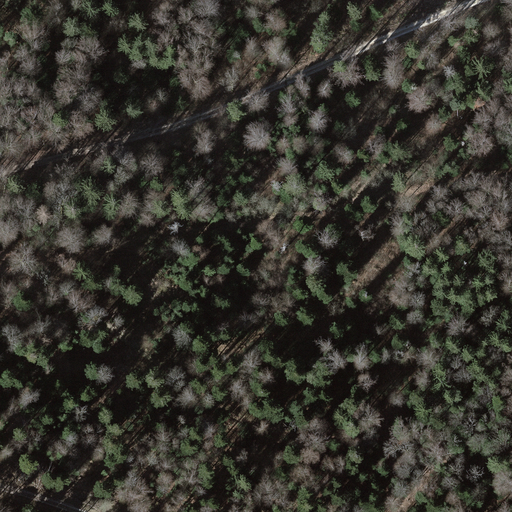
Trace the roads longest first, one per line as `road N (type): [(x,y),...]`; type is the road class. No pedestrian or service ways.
road 1 (track): [(0,263),(73,299),(181,382),(275,427),(389,439),(511,438)]
road 2 (track): [(0,171),(181,124),(477,0)]
